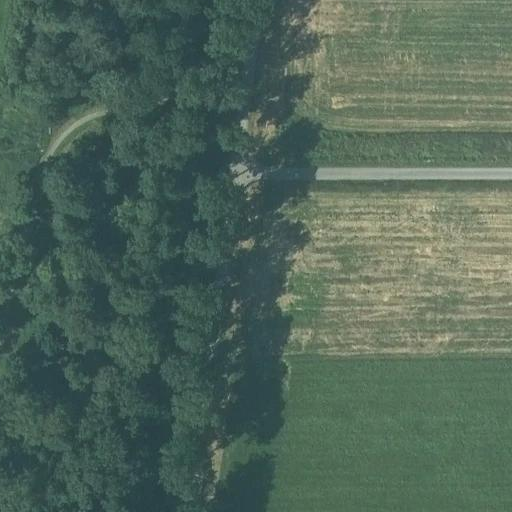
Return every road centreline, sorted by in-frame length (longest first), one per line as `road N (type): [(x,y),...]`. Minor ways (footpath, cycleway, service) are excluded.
road 1 (track): [(259,0),(193,511)]
road 2 (track): [(235,172),(511,173)]
